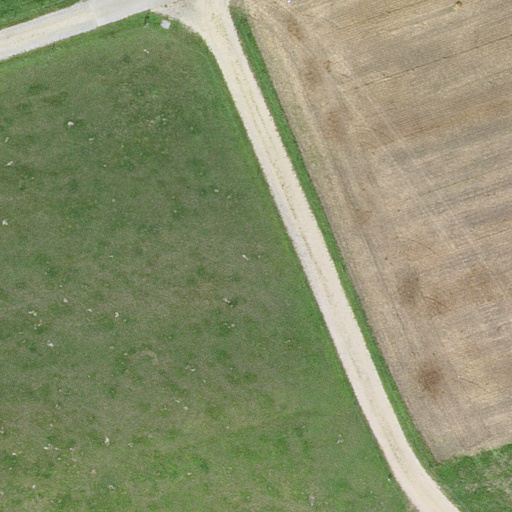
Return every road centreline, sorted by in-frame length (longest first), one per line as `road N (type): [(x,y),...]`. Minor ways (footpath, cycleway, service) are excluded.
road 1 (track): [(432,511),(398,469),(196,0)]
road 2 (track): [(125,0),(0,42)]
